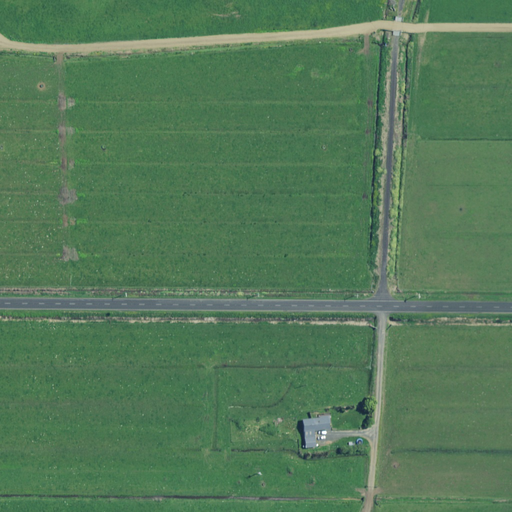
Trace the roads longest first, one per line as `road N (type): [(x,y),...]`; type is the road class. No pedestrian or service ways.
road 1 (track): [(367,511),(402,0)]
road 2 (track): [(511,26),(397,24),(0,45)]
road 3 (secondary): [(511,307),(0,303)]
